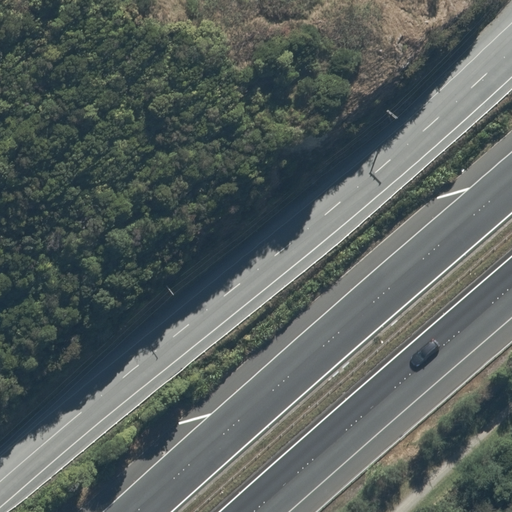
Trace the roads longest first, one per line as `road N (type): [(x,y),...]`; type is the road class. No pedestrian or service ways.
road 1 (unclassified): [(0,486),(511,53)]
road 2 (trunk): [(142,511),(511,187)]
road 3 (trunk): [(511,291),(260,511)]
